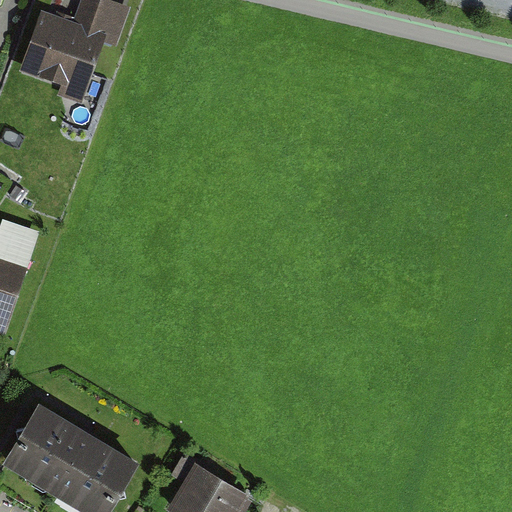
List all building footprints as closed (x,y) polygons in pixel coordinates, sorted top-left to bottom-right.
[(81,0),(73,25),(41,14),(20,76),(59,90),(56,98),(82,107),(103,46),(117,50),(130,11),(97,0),(81,0)] [(0,229),(0,258),(28,268),(40,232),(3,220),(0,229)] [(0,336),(5,338),(28,268),(0,258),(0,336)] [(105,511),(140,455),(39,395),(3,455),(98,511),(105,511)] [(237,511),(250,490),(196,457),(168,505),(179,511),(237,511)]
